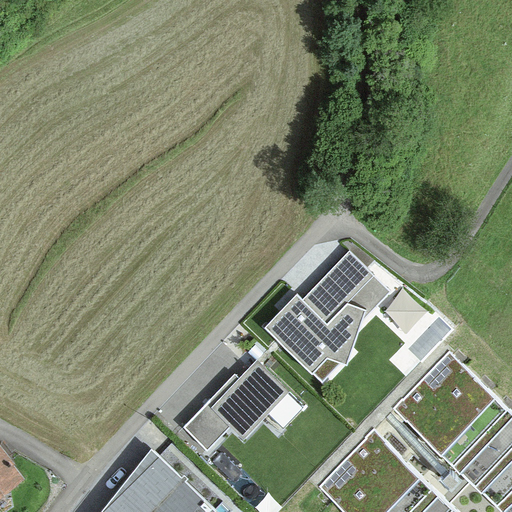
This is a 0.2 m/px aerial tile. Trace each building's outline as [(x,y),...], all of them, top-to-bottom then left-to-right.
[(389,294),(348,251),(267,329),(308,372),(389,294)] [(509,511),(511,509),(511,417),(443,352),(312,487),(338,511),(509,511)] [(252,354),(183,426),(209,451),(230,429),(243,442),(262,422),(278,437),(307,407),(252,354)] [(11,457),(7,452),(0,443),(0,494),(0,495),(19,480),(7,465),(10,463),(8,460),(11,457)] [(214,511),(218,509),(147,455),(99,511),(214,511)]
